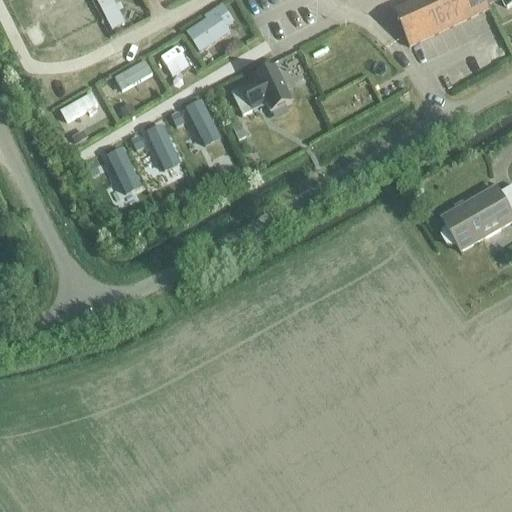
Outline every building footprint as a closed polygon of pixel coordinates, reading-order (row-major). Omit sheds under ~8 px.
[(48,0),(43,3),(62,40),(75,33),(57,0),(48,0)] [(112,0),(95,0),(112,34),(126,27),(120,15),(124,13),(121,6),(116,8),(112,0)] [(503,11),(511,7),(511,0),(426,0),(393,16),(408,49),(488,12),(487,9),(500,3),(503,11)] [(186,36),(199,56),(228,37),(215,17),(186,36)] [(259,83),(234,95),(246,117),(270,105),(275,114),(296,103),(277,68),(257,79),(259,83)] [(135,74),(106,91),(112,101),(141,84),(135,74)] [(97,108),(91,97),(60,114),(66,125),(97,108)] [(511,188),(498,197),(495,192),(457,213),(459,217),(442,227),(458,256),(485,241),(500,232),(511,225),(511,188)]
